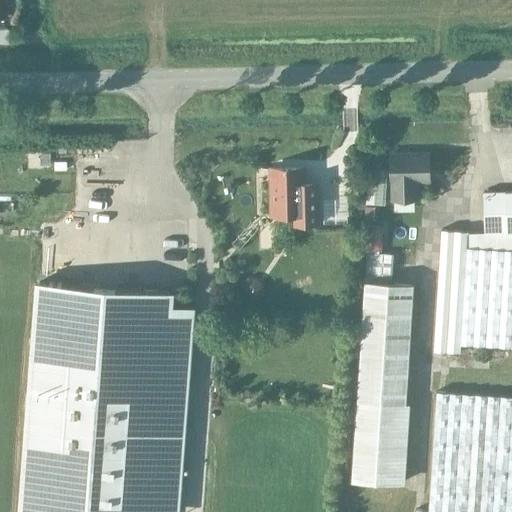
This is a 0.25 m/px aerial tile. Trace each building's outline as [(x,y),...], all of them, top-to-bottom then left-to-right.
[(0,42),(8,43),(8,28),(3,28),(4,22),(0,21),(0,42)] [(430,154),(391,155),(392,182),(395,182),(395,200),(419,199),(418,182),(431,181),(430,154)] [(368,163),(366,203),(387,204),(389,164),(368,163)] [(294,216),(294,226),(320,225),(319,184),(305,185),(305,168),(271,170),(273,217),(294,216)] [(484,232),(511,231),(511,190),(483,191),(484,231),(484,232)] [(365,260),(383,261),(385,225),(367,224),(365,260)] [(511,231),(484,232),(468,233),(468,232),(443,230),(435,351),(461,353),(461,344),(511,347),(511,231)] [(221,253),(216,313),(244,315),(249,255),(221,253)] [(358,402),(407,405),(415,285),(366,282),(358,402)] [(26,475),(23,511),(154,511),(168,347),(193,349),(196,311),(172,309),(173,295),(42,284),(36,354),(34,379),(34,383),(30,383),(29,391),(33,392),(28,451),(26,475)] [(415,511),(511,511),(511,398),(437,393),(428,511),(425,511),(416,511),(415,511)]
